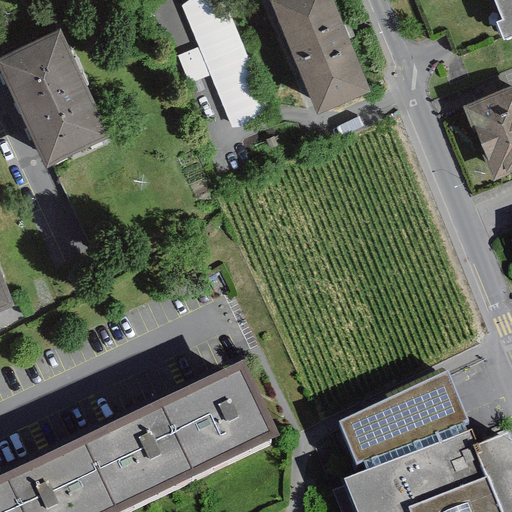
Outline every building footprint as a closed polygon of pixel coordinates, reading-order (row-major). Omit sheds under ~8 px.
[(225,0),(192,0),(183,4),(200,45),(184,51),(178,53),(190,84),(196,81),(213,75),(234,126),(272,111),(225,0)] [(334,0),(273,0),(318,107),(370,86),(348,33),(334,0)] [(511,0),(498,0),(504,15),(497,17),(504,35),(511,31),(511,0)] [(62,22),(0,49),(0,52),(48,156),(111,128),(62,22)] [(511,88),(470,108),(501,175),(511,170),(511,88)] [(0,255),(0,299),(16,294),(0,255)] [(0,511),(122,511),(282,439),(248,366),(0,479),(0,511)] [(460,385),(329,445),(359,511),(511,511),(511,439),(505,425),(484,436),(460,385)]
